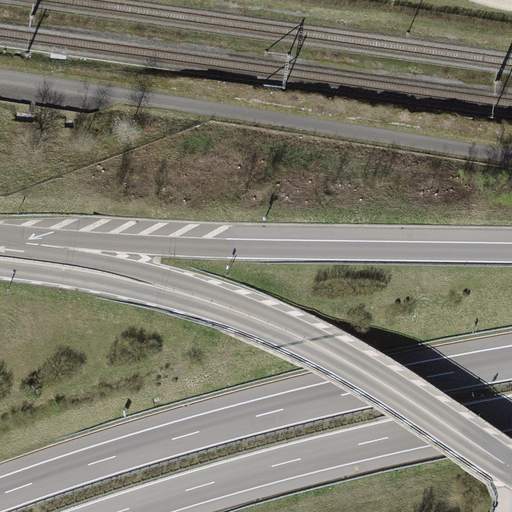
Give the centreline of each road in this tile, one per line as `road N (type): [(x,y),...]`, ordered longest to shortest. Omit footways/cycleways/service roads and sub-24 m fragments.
road 1 (motorway): [(511,361),(307,403),(0,495)]
road 2 (motorway): [(511,252),(45,237),(10,246)]
road 3 (motorway): [(118,511),(324,452),(511,410)]
road 4 (motorway): [(179,291),(331,353),(511,468)]
road 5 (motorway): [(0,266),(179,291)]
road 6 (motorway): [(179,291),(90,261),(10,246)]
